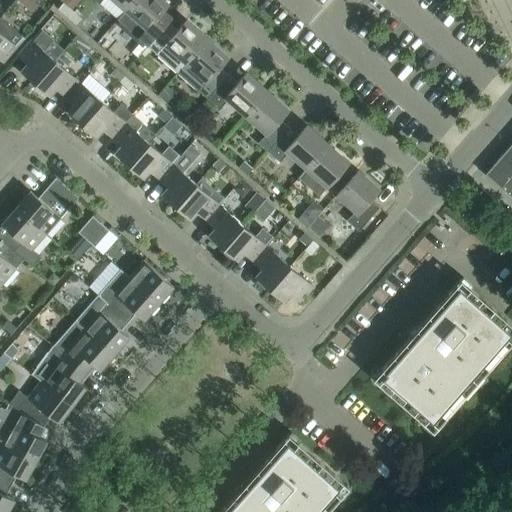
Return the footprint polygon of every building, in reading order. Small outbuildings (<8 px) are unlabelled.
[(18,0),(30,10),(38,0),(18,0)] [(115,0),(126,9),(133,0),(96,0),(100,3),(102,0),(115,0)] [(168,4),(163,0),(133,0),(126,9),(117,19),(147,45),(169,21),(160,13),(168,4)] [(67,16),(72,10),(63,2),(58,8),(67,16)] [(81,18),(72,10),(67,16),(76,24),(81,18)] [(54,13),(49,19),(60,29),(65,22),(54,13)] [(24,38),(24,37),(0,17),(0,16),(0,58),(3,62),(24,38)] [(178,72),(207,38),(186,19),(178,29),(169,21),(147,45),(178,72)] [(32,39),(18,54),(19,55),(27,63),(21,70),(35,82),(56,60),(44,49),(54,38),(41,28),(32,39)] [(93,47),(78,34),(73,40),(87,53),(93,47)] [(228,56),(207,38),(178,72),(208,98),(229,74),(220,66),(228,56)] [(65,96),(79,80),(56,60),(35,82),(50,95),(56,88),(65,96)] [(116,67),(111,73),(120,81),(125,75),(116,67)] [(246,115),(267,90),(246,72),(238,82),(229,74),(208,98),(220,108),(228,99),(246,115)] [(134,83),(125,75),(120,81),(129,89),(134,83)] [(82,123),(102,101),(79,80),(65,96),(74,104),(68,111),(82,123)] [(288,109),(267,90),(246,115),(267,133),(259,143),(268,151),(289,126),(280,119),(288,109)] [(112,137),(132,114),(120,103),(114,111),(102,101),(82,123),(97,136),(103,129),(112,137)] [(163,108),(158,114),(167,122),(172,116),(163,108)] [(156,134),(132,114),(112,137),(121,145),(115,152),(129,165),(149,142),(156,134)] [(182,125),(172,116),(167,122),(163,126),(174,134),(182,125)] [(306,167),(328,143),(306,125),(298,134),(289,126),(268,151),(280,161),(288,151),(306,167)] [(511,141),(485,173),(511,196),(511,141)] [(169,145),(162,153),(149,142),(129,165),(144,177),(150,170),(159,178),(173,162),(179,155),(169,145)] [(219,157),(210,149),(203,143),(189,159),(205,173),(214,163),(219,157)] [(357,170),(348,163),(349,162),(328,143),(306,167),(298,177),(319,195),(331,182),(340,190),(357,170)] [(228,165),(219,157),(214,163),(223,171),(228,165)] [(244,160),(238,166),(247,174),(253,168),(244,160)] [(196,183),(173,162),(159,178),(168,186),(162,193),(176,206),(196,183)] [(358,170),(357,170),(340,190),(337,194),(355,210),(347,219),(359,230),(380,206),(371,198),(379,188),(358,170)] [(31,190),(16,207),(46,233),(69,208),(79,196),(56,176),(46,188),(38,197),(31,190)] [(196,183),(176,206),(191,218),(197,211),(206,219),(220,203),(226,197),(202,176),(196,183)] [(275,206),(266,198),(261,204),(270,212),(275,206)] [(243,224),(220,203),(206,219),(215,227),(209,234),(223,247),(243,224)] [(32,249),(46,233),(16,207),(2,223),(9,230),(2,239),(24,258),(32,265),(40,257),(32,249)] [(304,213),(299,219),(308,227),(313,221),(304,213)] [(93,215),(78,231),(94,246),(109,229),(93,215)] [(267,245),(243,224),(223,247),(238,259),(244,252),(253,260),(267,245)] [(313,239),(304,232),(299,238),(308,245),(313,239)] [(0,281),(2,284),(24,258),(2,239),(0,240),(0,281)] [(311,254),(319,245),(319,244),(313,239),(308,245),(305,248),(311,254)] [(290,265),(267,245),(253,260),(262,268),(256,275),(270,288),(290,265)] [(143,259),(129,276),(159,302),(173,286),(143,259)] [(314,286),(290,265),(270,288),(284,301),(291,293),(300,302),(314,286)] [(159,302),(129,276),(120,268),(98,294),(129,321),(137,312),(144,319),(159,302)] [(511,330),(511,323),(505,317),(461,278),(448,292),(382,368),(386,372),(379,381),(424,422),(429,417),(438,425),(511,340),(511,339),(508,336),(511,330)] [(129,321),(98,294),(75,319),(114,353),(129,336),(121,329),(129,321)] [(114,353),(75,319),(53,345),(85,371),(92,362),(100,369),(114,353)] [(19,349),(12,342),(3,352),(11,358),(19,349)] [(53,345),(32,373),(41,380),(73,404),(86,386),(78,380),(85,371),(53,345)] [(73,404),(41,380),(28,396),(19,390),(9,403),(8,403),(18,409),(19,409),(44,425),(51,415),(59,422),(73,404)] [(38,436),(44,425),(19,409),(18,409),(8,403),(5,408),(2,406),(0,406),(0,417),(0,418),(0,439),(1,440),(36,459),(47,440),(38,436)] [(325,511),(341,494),(336,490),(344,481),(289,433),(276,447),(218,511),(325,511)] [(26,479),(36,459),(1,440),(0,442),(0,477),(11,484),(17,474),(26,479)] [(6,494),(11,484),(0,477),(0,511),(7,511),(15,499),(6,494)] [(134,490),(125,503),(134,510),(143,497),(134,490)]
